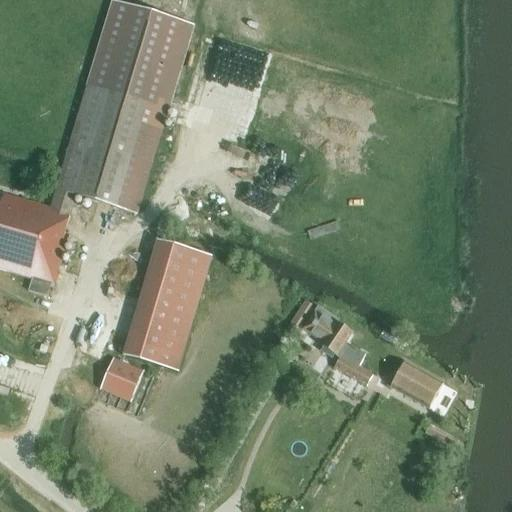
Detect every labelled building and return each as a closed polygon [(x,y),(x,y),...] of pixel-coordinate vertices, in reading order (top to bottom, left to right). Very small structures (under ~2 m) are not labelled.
[(193,27),(113,3),(87,88),(51,210),(0,194),(0,270),(32,280),(28,292),(48,297),(51,285),(53,286),(68,236),(64,234),(70,216),(75,197),(137,215),(193,27)] [(212,258),(158,242),(124,357),(178,373),(212,258)] [(366,387),(373,375),(359,368),(366,355),(346,344),(352,333),(337,323),(339,321),(325,312),(321,317),(315,313),(304,330),(324,343),(322,346),(341,358),(335,368),(366,387)] [(131,403),(145,372),(114,359),(101,391),(131,403)] [(430,410),(444,385),(404,363),(390,388),(430,410)] [(260,470),(250,463),(239,481),(250,487),(260,470)]
